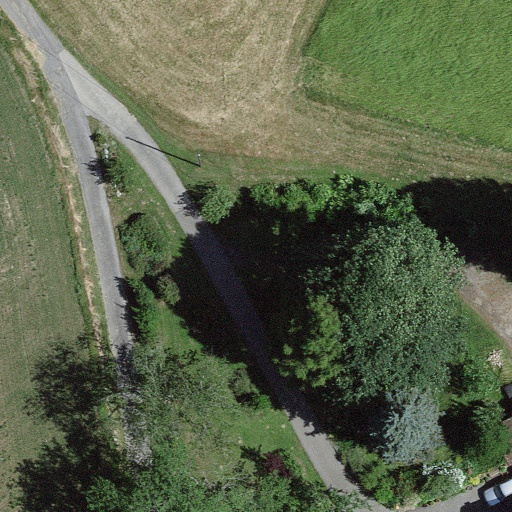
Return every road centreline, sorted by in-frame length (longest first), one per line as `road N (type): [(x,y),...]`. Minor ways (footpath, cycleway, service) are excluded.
road 1 (track): [(9,0),(65,76),(92,164),(158,511)]
road 2 (track): [(357,511),(171,182),(114,116),(65,76)]
